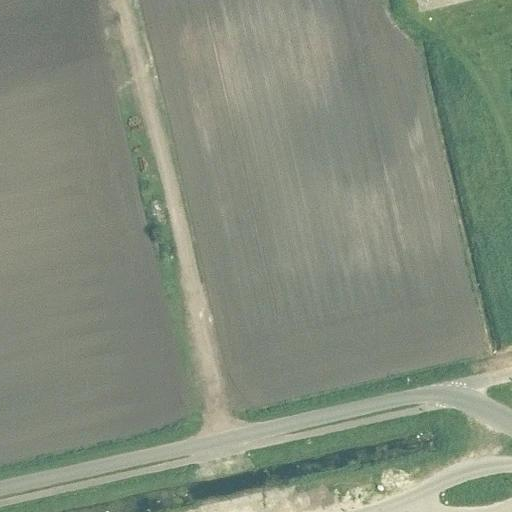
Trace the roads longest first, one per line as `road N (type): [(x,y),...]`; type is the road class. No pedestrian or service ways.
road 1 (unclassified): [(511,428),(457,398),(433,395),(0,493)]
road 2 (tertiary): [(511,466),(451,477),(387,511)]
